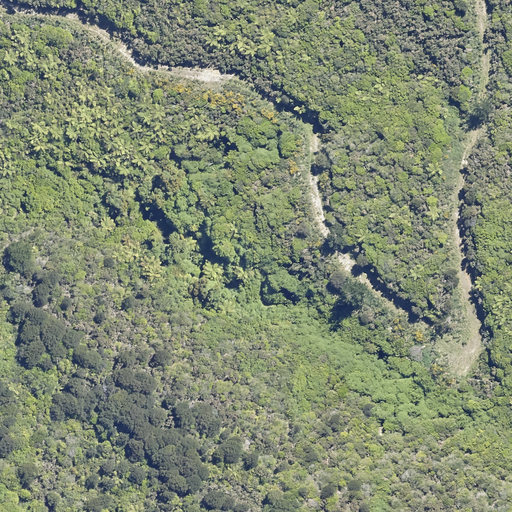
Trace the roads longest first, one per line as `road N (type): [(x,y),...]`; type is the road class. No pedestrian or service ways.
road 1 (track): [(0,0),(59,18),(164,74),(207,74),(235,87),(285,142),(291,216),(307,251),(422,354),(440,323),(441,207),(470,104),(481,0)]
road 2 (track): [(446,186),(449,105),(416,41),(374,0)]
